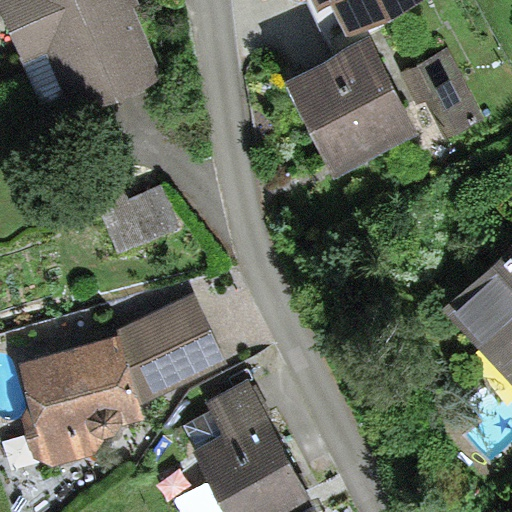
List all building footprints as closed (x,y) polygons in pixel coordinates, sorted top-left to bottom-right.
[(131,3),(129,0),(0,0),(0,16),(16,57),(47,44),(72,106),(152,74),(124,6),(131,3)] [(407,0),(307,0),(310,5),(321,0),(329,0),(343,29),(407,0)] [(408,129),(362,37),(283,76),(329,168),(408,129)] [(471,114),(440,50),(397,71),(413,104),(424,99),(439,130),(471,114)] [(174,225),(157,182),(94,206),(111,249),(174,225)] [(511,239),(445,299),(511,373),(511,239)] [(188,298),(114,329),(142,395),(216,363),(188,298)] [(130,417),(111,337),(17,360),(42,462),(99,449),(94,426),(130,417)] [(277,511),(303,499),(240,378),(204,397),(221,430),(189,446),(223,511),(277,511)]
